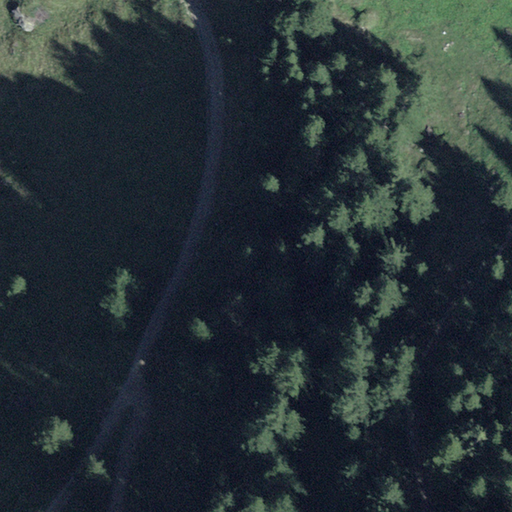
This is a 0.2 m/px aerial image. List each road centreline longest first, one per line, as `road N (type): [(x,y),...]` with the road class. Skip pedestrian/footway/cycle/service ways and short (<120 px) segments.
road 1 (track): [(195,0),(212,52),(212,173),(132,387)]
road 2 (track): [(132,387),(51,511)]
road 3 (track): [(112,511),(143,405),(132,387)]
